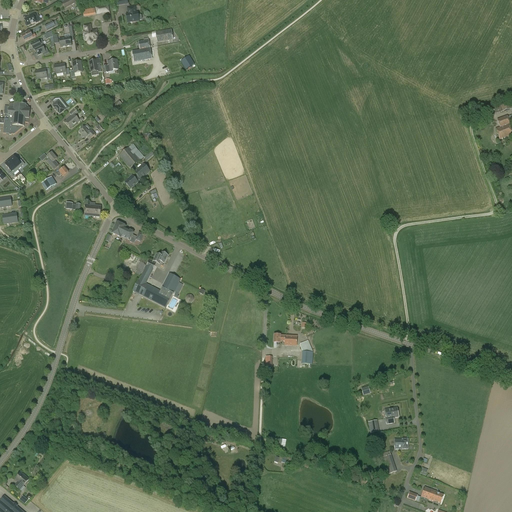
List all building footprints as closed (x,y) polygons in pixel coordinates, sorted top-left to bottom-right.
[(108,5),(101,6),(103,14),(110,13),(108,5)] [(128,14),(126,15),(127,24),(140,22),(139,21),(141,20),(142,19),(141,16),(141,15),(138,15),(138,12),(137,13),(136,7),(127,8),(128,14)] [(95,8),(84,10),(85,17),(97,15),(95,8)] [(30,18),(25,20),(26,24),(25,24),(26,27),(27,26),(28,27),(35,23),(36,24),(41,22),(37,13),(35,15),(34,12),(29,15),(30,18)] [(48,25),(45,26),(47,32),(58,26),(56,21),(53,22),(52,21),(49,22),(50,23),(47,24),(48,25)] [(90,25),(84,26),(87,41),(87,42),(88,43),(89,44),(91,43),(91,42),(92,41),(91,40),(98,39),(96,30),(91,31),(90,25)] [(171,30),(155,33),(157,43),(166,42),(166,44),(173,43),(173,40),(171,30)] [(30,32),(22,36),(25,42),(33,38),(36,37),(34,34),(31,35),(30,32)] [(51,32),(44,35),(46,40),(50,38),(52,38),(51,32)] [(38,41),(30,45),(33,51),(34,51),(41,47),(44,45),(41,40),(38,41)] [(140,51),(132,52),(134,63),(152,60),(149,41),(139,43),(140,51)] [(41,47),(34,51),(37,56),(42,54),(48,51),(46,48),(44,50),(42,47),(41,47)] [(189,56),(181,62),(186,70),(194,65),(189,56)] [(106,66),(103,67),(104,74),(108,73),(110,73),(112,72),(113,71),(118,70),(116,60),(108,62),(109,66),(107,67),(106,66)] [(96,61),(89,62),(91,73),(98,72),(98,73),(101,73),(99,64),(96,64),(96,61)] [(73,71),(70,71),(71,78),(75,77),(74,74),(82,72),(80,62),(72,63),(73,71)] [(170,67),(172,74),(183,71),(181,63),(170,67)] [(64,64),(54,66),(55,75),(65,73),(66,76),(70,75),(68,69),(65,70),(64,64)] [(46,70),(35,72),(36,80),(47,78),(47,81),(51,81),(50,74),(46,75),(46,70)] [(55,98),(51,102),(54,105),(52,107),(59,115),(65,111),(68,108),(67,107),(63,109),(59,104),(63,101),(61,99),(60,98),(55,98)] [(119,101),(109,110),(113,113),(113,114),(122,105),(119,101)] [(511,108),(511,103),(499,106),(501,113),(511,109),(511,108)] [(0,123),(4,124),(3,134),(14,135),(23,127),(24,127),(24,123),(28,124),(30,109),(27,106),(24,105),(21,105),(16,105),(9,104),(9,107),(8,115),(8,116),(4,116),(4,120),(0,119),(0,123)] [(72,117),(66,122),(71,128),(79,122),(80,123),(83,120),(82,118),(78,121),(75,116),(78,114),(75,109),(69,114),(72,117)] [(500,128),(496,130),(500,140),(511,135),(511,134),(508,125),(510,124),(507,117),(497,120),(500,128)] [(82,130),(79,132),(85,139),(88,137),(90,139),(96,135),(92,130),(89,132),(85,127),(84,128),(83,126),(80,128),(82,130)] [(129,148),(119,156),(130,170),(130,169),(133,172),(133,173),(135,174),(132,176),(128,179),(125,183),(125,184),(126,186),(127,186),(130,189),(133,187),(135,185),(138,183),(140,180),(141,181),(143,179),(141,177),(136,171),(138,170),(137,169),(134,166),(140,161),(134,154),(132,156),(130,153),(132,151),(129,148)] [(139,160),(144,156),(137,148),(133,151),(139,160)] [(145,157),(144,158),(147,161),(154,155),(151,152),(145,157)] [(47,157),(46,159),(48,161),(46,162),(54,171),(59,167),(55,161),(57,160),(52,153),(47,157)] [(14,157),(10,161),(18,171),(24,165),(21,160),(18,162),(14,157)] [(10,161),(5,165),(11,173),(9,175),(13,179),(16,177),(14,174),(18,171),(10,161)] [(138,170),(136,171),(141,177),(143,179),(150,172),(143,164),(137,169),(138,170)] [(59,172),(56,174),(59,177),(61,175),(63,177),(69,173),(64,168),(59,172)] [(52,177),(42,184),(47,192),(57,185),(52,177)] [(32,178),(27,182),(30,186),(35,182),(32,178)] [(11,198),(0,199),(0,208),(12,207),(11,198)] [(85,205),(84,217),(100,218),(101,206),(95,206),(95,204),(90,203),(90,205),(85,205)] [(17,214),(2,216),(4,225),(18,223),(17,214)] [(115,226),(111,234),(121,238),(121,236),(127,239),(130,240),(130,242),(134,245),(136,240),(140,242),(144,235),(139,233),(137,238),(133,236),(134,232),(125,228),(126,226),(117,222),(115,226)] [(153,261),(152,263),(156,265),(157,263),(159,265),(161,262),(164,264),(168,256),(162,253),(161,257),(156,254),(153,261)] [(141,259),(137,268),(142,271),(145,265),(144,265),(146,261),(142,260),(141,259)] [(138,283),(133,292),(142,296),(148,285),(146,284),(147,281),(156,265),(152,263),(149,261),(141,278),(138,283)] [(142,296),(166,308),(171,297),(172,298),(173,294),(174,292),(176,293),(178,294),(179,294),(183,285),(179,283),(181,280),(169,274),(161,288),(162,289),(160,292),(148,285),(142,296)] [(274,335),(274,343),(276,343),(276,345),(279,346),(280,343),(280,342),(285,342),(285,346),(297,347),(297,337),(280,336),(280,335),(274,335)] [(308,341),(299,345),(302,352),(301,364),(306,365),(312,365),(313,353),(308,341)] [(397,409),(385,411),(386,419),(385,419),(386,425),(392,424),(392,419),(394,418),(399,418),(397,409)] [(376,420),(368,422),(371,433),(379,431),(376,420)] [(285,448),(286,439),(277,439),(277,448),(285,448)] [(394,440),(394,450),(402,450),(408,450),(408,440),(402,440),(394,440)] [(391,455),(383,458),(389,475),(397,472),(391,455)] [(275,457),(274,460),(279,462),(278,465),(280,466),(281,464),(282,465),(283,463),(285,464),(286,461),(275,457)] [(422,467),(419,473),(426,476),(428,470),(422,467)] [(18,482),(15,486),(16,487),(20,490),(23,486),(29,480),(25,476),(21,473),(15,480),(18,482)] [(425,488),(421,497),(428,500),(431,491),(425,488)] [(431,491),(428,500),(434,502),(434,501),(441,504),(443,496),(437,494),(438,493),(431,491)] [(409,493),(407,498),(415,501),(417,496),(409,493)] [(25,504),(28,500),(22,495),(19,499),(25,504)] [(0,511),(23,511),(5,497),(0,502),(0,511)]
